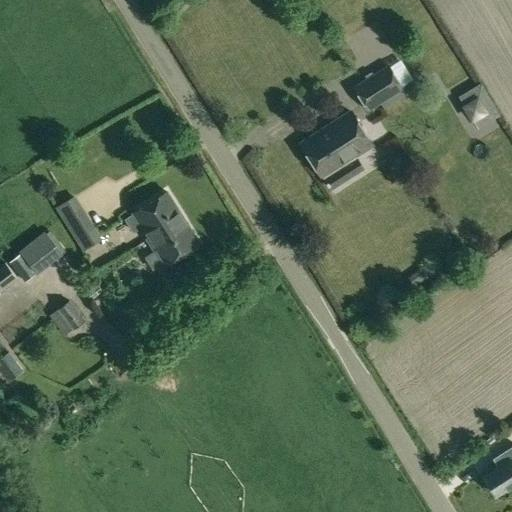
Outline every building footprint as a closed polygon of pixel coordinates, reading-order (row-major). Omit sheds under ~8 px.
[(355,87),(369,109),(402,87),(388,65),(355,87)] [(301,143),(322,176),(372,144),(351,111),(301,143)] [(134,213),(125,219),(133,232),(142,226),(149,238),(182,217),(166,192),(133,213),(134,213)] [(95,227),(81,205),(62,217),(75,239),(95,227)] [(156,249),(144,256),(153,270),(165,262),(165,263),(198,242),(182,217),(149,238),(156,249)] [(14,259),(10,261),(21,275),(25,281),(36,272),(37,274),(63,254),(50,237),(46,232),(20,252),(21,254),(14,259)] [(0,290),(17,278),(6,264),(0,268),(0,290)] [(85,320),(69,299),(57,309),(72,329),(85,320)] [(24,369),(10,351),(0,357),(0,371),(7,381),(24,369)] [(511,456),(510,458),(509,458),(483,474),(497,496),(511,485),(511,456)]
